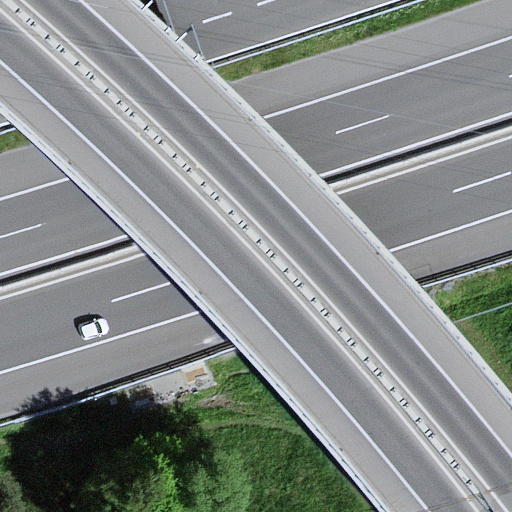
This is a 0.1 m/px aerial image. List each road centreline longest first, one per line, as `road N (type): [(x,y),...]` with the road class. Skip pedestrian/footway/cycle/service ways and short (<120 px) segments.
road 1 (motorway): [(511,475),(286,217),(58,0)]
road 2 (motorway): [(0,43),(255,290),(446,511)]
road 3 (motorway): [(511,70),(0,233)]
road 4 (motorway): [(0,337),(511,174)]
road 5 (motorway): [(315,0),(0,97)]
